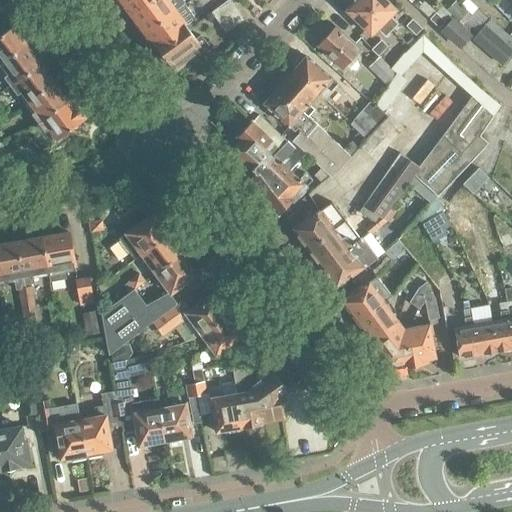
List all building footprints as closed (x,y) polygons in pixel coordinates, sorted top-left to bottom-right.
[(119,0),(119,1),(123,6),(126,6),(131,13),(148,0),(119,0)] [(148,0),(131,13),(139,23),(138,25),(142,31),(144,31),(146,33),(185,4),(181,0),(148,0)] [(229,0),(212,13),(226,32),(243,19),(235,8),(229,0)] [(356,0),(351,6),(347,10),(371,35),(377,29),(383,35),(390,28),(361,0),(356,0)] [(361,0),(390,28),(396,22),(390,16),(396,10),(386,0),(361,0)] [(456,1),(448,10),(460,22),(468,13),(456,1)] [(424,2),(418,8),(419,9),(430,19),(436,13),(424,2)] [(185,4),(146,33),(147,35),(147,37),(150,42),(153,43),(160,52),(189,30),(197,25),(199,23),(185,4)] [(442,7),(437,12),(447,21),(452,15),(442,7)] [(472,16),(462,28),(470,35),(473,32),(476,35),(484,26),(490,19),(478,9),(472,16)] [(436,13),(430,19),(439,28),(445,21),(436,13)] [(412,19),(407,25),(415,33),(418,30),(421,28),(412,19)] [(476,35),(473,39),(503,65),(511,54),(511,38),(490,19),(484,26),(476,35)] [(453,20),(443,31),(460,46),(470,35),(462,28),(458,24),(453,20)] [(189,30),(160,52),(161,53),(160,57),(165,63),(169,63),(175,71),(211,44),(197,25),(189,30)] [(14,26),(0,36),(0,66),(30,43),(22,33),(20,34),(14,26)] [(335,26),(317,44),(343,68),(360,49),(335,26)] [(382,39),(373,49),(379,56),(389,46),(382,39)] [(30,43),(0,66),(0,68),(13,85),(42,64),(36,56),(38,54),(30,43)] [(307,56),(294,71),(317,92),(329,104),(343,89),(336,82),(307,56)] [(379,56),(370,66),(388,81),(396,72),(391,68),(379,56)] [(42,64),(13,85),(26,104),(58,80),(50,69),(47,71),(42,64)] [(282,85),(278,89),(308,115),(315,107),(309,102),(317,92),(294,71),(291,75),(288,72),(279,83),(282,85)] [(58,80),(26,104),(40,123),(69,101),(63,93),(66,91),(58,80)] [(276,86),(263,100),(266,102),(264,105),(267,107),(295,131),(298,128),(301,131),(293,139),(321,167),(329,174),(331,176),(351,156),(308,115),(278,89),(276,86)] [(420,165),(414,174),(423,182),(437,194),(470,160),(487,143),(480,136),(479,135),(495,112),(500,104),(480,87),(473,97),(423,161),(420,165)] [(69,101),(40,123),(54,142),(57,140),(58,142),(68,135),(66,133),(84,120),(83,119),(85,117),(77,106),(74,108),(69,101)] [(371,102),(351,124),(367,138),(388,114),(375,105),(371,102)] [(253,121),(231,142),(233,144),(233,149),(233,151),(252,169),(262,158),(268,163),(275,156),(269,151),(276,144),(278,147),(285,139),(259,115),(253,121)] [(252,169),(249,173),(267,197),(291,171),(282,163),(296,148),(288,141),(281,149),(275,156),(268,163),(262,158),(252,169)] [(321,167),(315,174),(322,181),(329,174),(321,167)] [(291,171),(267,197),(280,214),(307,187),(313,180),(306,173),(300,180),(295,175),(291,171)] [(414,174),(408,183),(429,202),(437,194),(423,182),(414,174)] [(364,204),(360,210),(374,220),(380,216),(383,218),(387,214),(370,203),(367,200),(364,204)] [(319,210),(294,228),(301,238),(301,241),(304,246),(308,247),(310,249),(347,221),(333,202),(320,211),(319,210)] [(122,204),(114,210),(123,223),(131,217),(122,204)] [(374,220),(373,221),(378,228),(389,219),(398,207),(394,204),(391,209),(387,214),(383,218),(380,216),(374,220)] [(121,240),(110,248),(120,261),(130,253),(135,259),(137,257),(142,254),(170,233),(168,231),(169,227),(166,223),(162,222),(157,216),(151,221),(149,218),(121,240)] [(436,218),(423,226),(431,238),(444,230),(436,218)] [(102,220),(90,223),(91,232),(104,230),(102,220)] [(347,221),(310,249),(311,251),(311,255),(314,260),(318,260),(321,265),(331,258),(333,262),(342,255),(341,254),(360,239),(347,221)] [(373,221),(366,228),(372,234),(378,228),(373,221)] [(69,233),(43,237),(49,271),(51,282),(66,278),(64,269),(75,267),(69,233)] [(170,233),(142,254),(156,272),(183,251),(178,244),(178,240),(175,236),(172,235),(170,233)] [(43,237),(17,242),(24,285),(35,283),(33,274),(49,271),(43,237)] [(331,258),(321,265),(327,272),(324,275),(334,288),(362,267),(375,257),(367,248),(360,239),(341,254),(342,255),(333,262),(331,258)] [(399,239),(387,250),(393,258),(406,247),(399,239)] [(17,242),(0,244),(0,280),(14,278),(16,289),(19,289),(25,287),(24,285),(17,242)] [(183,251),(156,272),(172,293),(193,277),(192,276),(199,271),(192,263),(193,259),(189,255),(186,254),(183,251)] [(129,282),(124,286),(129,292),(134,289),(145,280),(140,274),(129,282)] [(89,275),(75,277),(80,304),(94,301),(89,275)] [(373,279),(344,302),(352,311),(349,313),(356,323),(384,301),(388,298),(391,296),(377,277),(373,279)] [(418,286),(409,302),(418,309),(425,299),(435,298),(435,297),(426,281),(418,286)] [(25,287),(19,289),(22,307),(35,304),(32,286),(25,287)] [(129,292),(101,314),(104,336),(108,356),(110,355),(121,346),(146,327),(176,305),(168,294),(158,298),(146,304),(134,289),(129,292)] [(188,315),(174,325),(186,341),(194,339),(201,333),(202,334),(230,313),(228,311),(228,308),(224,303),(222,302),(215,293),(209,298),(208,297),(190,311),(187,314),(188,315)] [(435,298),(425,299),(429,319),(439,317),(435,298)] [(182,301),(154,322),(162,333),(174,325),(188,315),(187,314),(190,311),(182,301)] [(384,301),(356,323),(360,328),(367,338),(365,339),(369,344),(400,321),(393,312),(384,301)] [(500,306),(490,308),(497,350),(511,347),(511,326),(507,301),(499,303),(500,306)] [(35,304),(22,307),(25,324),(39,321),(35,304)] [(489,305),(471,308),(479,353),(497,350),(490,308),(489,305)] [(466,326),(456,328),(457,337),(461,357),(479,353),(471,308),(463,309),(466,326)] [(95,309),(82,312),(85,334),(99,331),(95,309)] [(230,313),(202,334),(208,342),(217,354),(238,338),(237,337),(244,332),(237,323),(238,320),(235,316),(231,315),(230,313)] [(400,321),(369,344),(385,366),(389,363),(393,364),(394,369),(411,366),(407,347),(409,347),(405,328),(400,321)] [(430,324),(405,328),(409,347),(407,347),(411,366),(427,363),(426,359),(436,357),(432,338),(430,324)] [(121,346),(110,355),(111,361),(124,359),(128,358),(131,355),(128,346),(121,346)] [(250,360),(234,362),(239,393),(245,426),(248,426),(250,427),(256,426),(257,424),(263,423),(263,420),(271,418),(283,416),(280,402),(278,401),(277,396),(287,389),(286,387),(285,388),(271,368),(270,366),(262,371),(256,375),(260,381),(254,385),(250,360)] [(202,362),(192,364),(195,383),(206,381),(202,362)] [(126,365),(112,367),(116,390),(122,423),(123,430),(137,428),(139,442),(148,440),(149,444),(152,443),(155,444),(160,443),(162,441),(166,440),(160,407),(159,398),(133,403),(126,365)] [(45,377),(32,379),(35,394),(48,392),(45,377)] [(32,380),(20,382),(25,414),(38,412),(32,380)] [(224,396),(211,398),(216,431),(230,429),(230,433),(243,431),(242,427),(245,426),(239,393),(237,393),(235,380),(222,383),(224,396)] [(206,381),(195,383),(198,396),(208,394),(206,381)] [(195,383),(187,384),(188,384),(190,397),(198,396),(195,383)] [(96,417),(80,420),(87,457),(104,454),(103,447),(110,446),(110,442),(111,442),(109,425),(122,423),(116,390),(101,392),(104,405),(94,407),(96,417)] [(49,398),(37,400),(43,431),(56,429),(55,424),(56,424),(55,418),(53,418),(51,408),(49,398)] [(78,403),(51,408),(53,418),(55,418),(56,424),(55,424),(56,429),(60,450),(62,450),(63,455),(71,453),(72,460),(87,457),(80,420),(78,403)] [(186,403),(160,407),(166,440),(169,440),(172,441),(177,441),(179,438),(183,438),(182,434),(191,432),(186,403)] [(21,426),(0,429),(0,462),(1,468),(3,468),(4,470),(11,471),(16,468),(16,466),(30,463),(25,434),(22,434),(21,426)]
